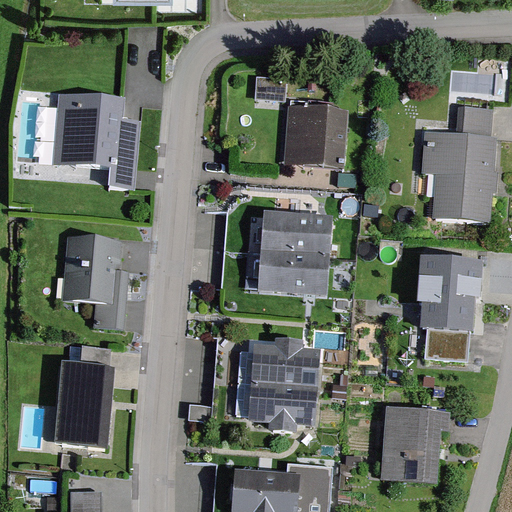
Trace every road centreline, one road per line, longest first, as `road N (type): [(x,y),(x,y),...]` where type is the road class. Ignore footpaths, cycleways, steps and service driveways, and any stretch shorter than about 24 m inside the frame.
road 1 (residential): [(156,511),(187,81),(197,53),(224,36),(247,34),(511,29)]
road 2 (residential): [(477,511),(511,374)]
